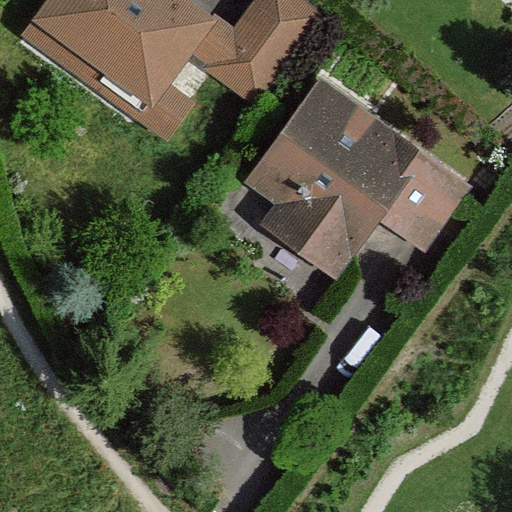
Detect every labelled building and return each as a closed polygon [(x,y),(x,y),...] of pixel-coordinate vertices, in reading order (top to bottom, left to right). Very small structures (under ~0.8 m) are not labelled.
[(304,48),(247,6),(228,32),(184,0),(40,0),(32,12),(102,63),(93,75),(144,112),(165,83),(193,45),(214,60),(266,98),(289,68),(304,48)] [(326,18),(300,0),(251,0),(247,6),(304,48),(326,18)] [(102,63),(32,12),(23,24),(93,75),(102,63)] [(266,98),(214,60),(202,76),(254,114),(266,98)] [(192,103),(165,83),(144,112),(171,132),(192,103)] [(295,194),(286,205),(272,227),(334,273),(353,248),(347,219),(383,215),(422,243),(459,190),(414,157),(398,157),(391,141),(323,92),(302,116),(306,130),(293,131),(264,170),(295,194)] [(254,181),(286,205),(295,194),(264,170),(254,181)]
